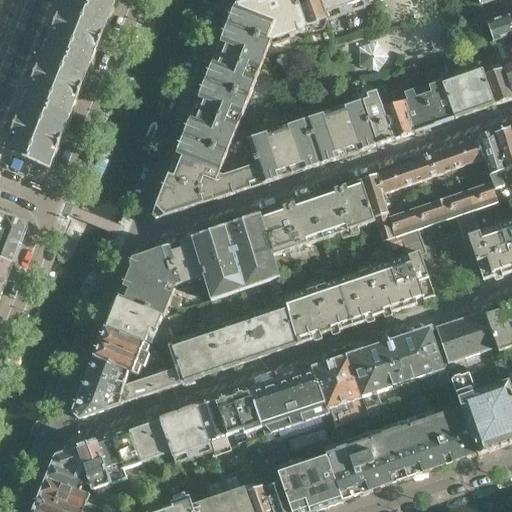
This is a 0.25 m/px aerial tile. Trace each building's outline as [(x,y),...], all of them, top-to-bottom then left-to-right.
[(69,58),(90,5),(77,0),(65,0),(47,48),(69,58)] [(112,14),(117,0),(91,0),(90,5),(112,14)] [(306,25),(297,0),(256,0),(237,7),(235,10),(235,9),(228,27),(272,44),(308,32),(306,25)] [(326,17),(320,0),(297,0),(306,25),(326,17)] [(366,7),(365,5),(363,0),(320,0),(326,17),(329,24),(367,11),(366,8),(366,7)] [(91,67),(112,14),(90,5),(69,58),(91,67)] [(511,39),(511,18),(510,19),(511,26),(511,37),(495,45),(495,46),(511,39)] [(511,37),(511,26),(510,19),(488,26),(495,45),(511,37)] [(236,134),(250,100),(272,44),(228,27),(154,214),(153,218),(156,221),(160,220),(267,185),(252,140),(236,134)] [(511,60),(511,39),(495,46),(502,64),(511,60)] [(360,47),(361,67),(378,73),(389,58),(378,43),(360,47)] [(49,109),(69,58),(47,48),(26,100),(49,109)] [(71,118),(91,67),(69,58),(49,109),(71,118)] [(511,101),(511,91),(504,70),(502,64),(489,68),(491,74),(485,76),(496,107),(511,101)] [(496,107),(485,76),(483,70),(442,84),(455,121),(496,107)] [(455,121),(442,84),(422,91),(435,128),(455,121)] [(394,142),(381,105),(377,93),(376,92),(375,92),(374,91),(373,92),(371,92),(371,93),(370,94),(370,95),(370,96),(371,100),(364,103),(379,147),(394,142)] [(435,128),(422,91),(401,98),(403,104),(414,135),(435,128)] [(28,163),(49,109),(26,100),(5,154),(28,163)] [(414,135),(403,104),(392,108),(390,102),(381,105),(394,142),(414,135)] [(379,147),(364,103),(308,121),(323,166),(379,147)] [(50,172),(71,118),(49,109),(28,163),(50,172)] [(323,166),(308,121),(252,140),(267,185),(323,166)] [(511,133),(511,130),(494,136),(507,171),(511,169),(511,133)] [(507,171),(494,136),(478,141),(485,161),(493,183),(495,191),(505,187),(500,174),(507,171)] [(384,196),(485,161),(478,141),(378,176),(384,196)] [(390,218),(384,196),(378,176),(362,182),(376,223),(383,244),(397,239),(390,218)] [(376,223),(362,182),(310,199),(324,240),(376,223)] [(500,203),(495,191),(493,183),(477,188),(484,209),(500,203)] [(484,209),(477,188),(463,193),(470,214),(473,212),(484,209)] [(470,214),(463,193),(448,198),(455,219),(461,217),(470,214)] [(455,219),(448,198),(434,203),(441,224),(455,219)] [(324,240),(310,199),(261,215),(274,257),(324,240)] [(441,224),(434,203),(419,208),(426,229),(441,224)] [(426,229),(419,208),(404,213),(412,234),(414,233),(426,229)] [(511,223),(480,234),(473,212),(470,214),(461,217),(483,281),(495,277),(494,275),(500,273),(502,278),(511,274),(511,223)] [(412,234),(404,213),(390,218),(397,239),(402,237),(412,234)] [(0,260),(13,266),(27,231),(27,230),(27,229),(27,228),(26,227),(25,226),(0,215),(0,260)] [(281,278),(274,257),(261,215),(191,240),(204,278),(213,302),(239,293),(234,278),(241,275),(244,285),(250,283),(252,288),(281,278)] [(435,298),(414,233),(412,234),(402,237),(409,258),(338,282),(353,328),(367,323),(366,319),(372,316),(373,319),(385,315),(384,312),(390,310),(392,315),(418,306),(416,301),(423,299),(424,302),(435,298)] [(176,288),(204,278),(191,240),(135,260),(119,300),(161,317),(165,318),(174,295),(167,292),(169,285),(176,288)] [(0,299),(13,266),(0,260),(0,299)] [(353,328),(338,282),(287,300),(288,304),(294,321),(291,322),(298,347),(315,341),(313,336),(319,334),(320,337),(332,333),(332,330),(338,328),(339,333),(353,328)] [(149,347),(161,317),(119,300),(107,330),(145,345),(149,347)] [(511,345),(511,303),(485,313),(498,351),(511,345)] [(298,347),(291,322),(294,321),(288,304),(249,317),(263,359),(298,347)] [(479,458),(493,453),(493,452),(511,445),(511,390),(510,384),(498,351),(485,313),(460,321),(460,320),(431,330),(431,331),(449,384),(453,383),(463,413),(479,458)] [(263,359),(249,317),(210,330),(224,372),(263,359)] [(142,354),(145,345),(107,330),(96,360),(121,370),(134,375),(137,366),(145,369),(150,357),(142,354)] [(224,372),(210,330),(172,343),(180,368),(186,385),(224,372)] [(384,406),(449,384),(431,331),(313,371),(313,372),(328,416),(337,443),(357,436),(355,432),(389,420),(384,406)] [(120,376),(121,370),(96,360),(88,378),(125,385),(127,378),(120,376)] [(186,385),(180,368),(150,378),(155,395),(186,385)] [(328,416),(313,372),(312,372),(311,371),(249,393),(248,393),(262,431),(264,438),(266,437),(328,416)] [(124,392),(125,386),(125,385),(88,378),(81,396),(112,397),(114,390),(124,392)] [(155,395),(150,378),(125,386),(124,392),(122,397),(120,407),(155,395)] [(262,431),(248,393),(234,398),(247,436),(262,431)] [(80,420),(120,407),(122,397),(112,397),(81,396),(74,414),(80,420)] [(247,436),(234,398),(215,404),(227,438),(235,436),(239,447),(250,443),(247,436)] [(227,438),(215,404),(197,409),(213,452),(220,472),(237,466),(227,438)] [(213,452),(197,409),(161,422),(173,456),(176,465),(213,452)] [(343,504),(479,458),(463,413),(328,459),(343,504)] [(173,456),(161,422),(131,433),(130,433),(142,467),(173,456)] [(142,467),(130,433),(98,444),(111,484),(127,479),(126,475),(143,469),(142,467)] [(291,511),(279,475),(266,437),(264,438),(250,443),(265,488),(273,511),(291,511)] [(111,484),(98,444),(79,451),(92,488),(99,505),(116,499),(111,484)] [(92,488),(79,451),(79,450),(58,456),(59,457),(58,457),(57,458),(56,460),(47,480),(81,493),(84,485),(91,488),(92,488)] [(319,511),(343,504),(328,459),(279,475),(291,511),(319,511)] [(254,511),(244,481),(241,472),(187,490),(190,499),(194,511),(254,511)] [(273,511),(265,488),(256,491),(252,478),(244,481),(254,511),(273,511)] [(91,497),(81,493),(47,480),(41,496),(83,511),(100,511),(101,511),(87,506),(91,497)] [(153,500),(149,488),(136,493),(140,504),(153,500)] [(83,511),(41,496),(35,511),(38,511),(83,511)] [(194,511),(190,499),(174,504),(176,509),(177,511),(194,511)]
